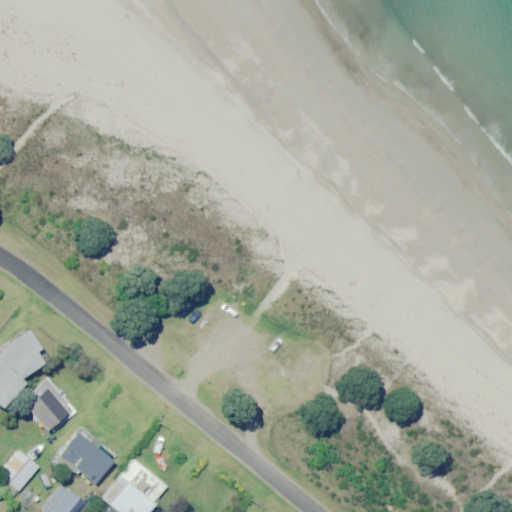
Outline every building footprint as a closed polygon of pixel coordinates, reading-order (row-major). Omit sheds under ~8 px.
[(45,357),(21,332),(0,350),(0,405),(21,386),(18,382),(45,357)] [(44,388),(22,408),(47,435),(68,415),(44,388)] [(111,462),(75,433),(51,462),(66,474),(72,467),(93,485),(111,462)] [(35,468),(16,452),(0,471),(0,477),(16,491),(35,468)] [(145,511),(165,489),(132,460),(98,499),(112,511),(145,511)] [(75,511),(80,506),(58,487),(39,510),(41,511),(75,511)]
